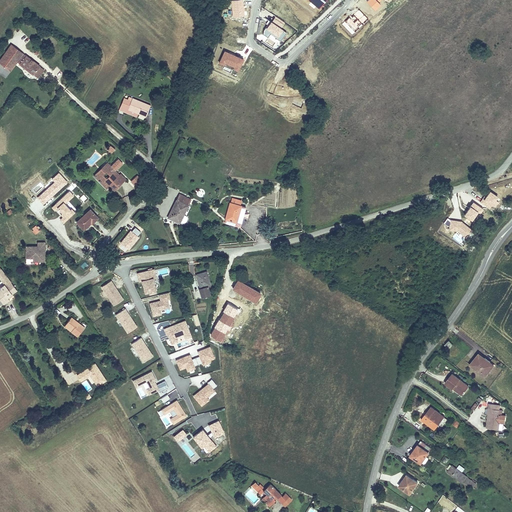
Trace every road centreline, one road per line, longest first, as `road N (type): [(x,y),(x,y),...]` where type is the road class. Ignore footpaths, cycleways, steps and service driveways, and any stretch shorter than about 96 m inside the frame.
road 1 (unclassified): [(511,155),(484,179),(294,238),(105,267),(0,328)]
road 2 (tertiary): [(511,217),(406,382),(365,511)]
road 3 (track): [(156,168),(215,0)]
road 4 (residential): [(345,0),(282,60),(253,41),(258,3)]
